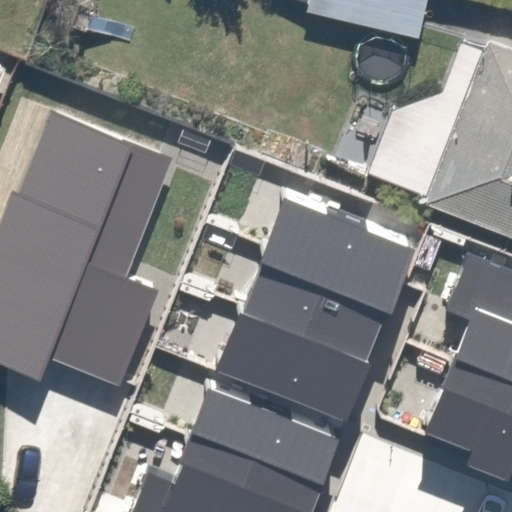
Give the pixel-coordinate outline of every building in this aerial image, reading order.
[(301,0),(300,9),(418,38),(427,0),(301,0)] [(511,76),(471,61),(404,245),(475,271),(469,287),(511,302),(511,76)] [(135,334),(120,377),(173,395),(188,352),(135,334)] [(442,511),(474,451),(292,359),(230,482),(289,511),(442,511)] [(179,414),(124,392),(109,429),(165,451),(179,414)] [(67,511),(91,452),(24,425),(0,484),(0,509),(7,511),(67,511)]
